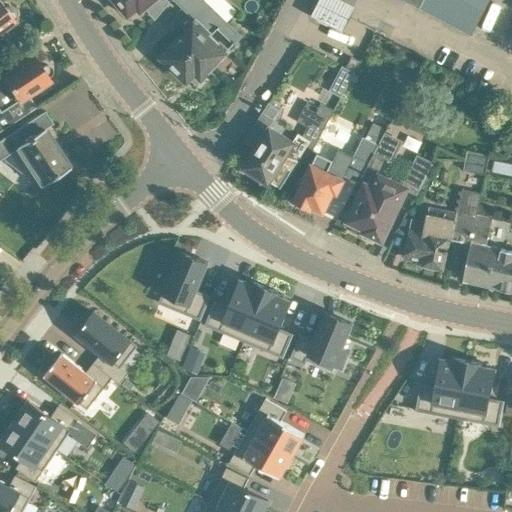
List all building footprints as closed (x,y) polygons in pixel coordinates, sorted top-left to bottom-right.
[(0,0),(0,30),(14,20),(13,18),(13,17),(14,17),(14,16),(15,15),(15,14),(15,13),(15,12),(15,11),(15,10),(14,10),(14,9),(13,8),(12,7),(11,7),(10,7),(9,6),(8,6),(7,7),(6,7),(5,7),(0,0)] [(115,0),(120,5),(120,9),(124,14),(128,14),(129,15),(138,8),(141,11),(145,8),(155,20),(165,7),(158,0),(115,0)] [(188,30),(162,56),(187,80),(196,71),(200,75),(199,76),(201,78),(241,36),(203,0),(174,0),(193,17),(184,26),(188,30)] [(338,0),(321,0),(313,17),(344,33),(356,9),(338,0)] [(405,0),(471,35),(489,0),(405,0)] [(0,130),(13,122),(30,111),(33,109),(36,107),(32,100),(28,93),(50,79),(47,74),(48,73),(49,73),(49,72),(50,72),(50,71),(51,70),(51,69),(52,69),(52,68),(52,67),(51,66),(51,65),(51,64),(50,64),(50,63),(49,62),(48,62),(47,61),(46,61),(44,61),(43,61),(42,62),(40,63),(34,54),(1,75),(0,76),(0,130)] [(355,71),(360,61),(351,56),(346,66),(355,71)] [(257,146),(244,166),(268,182),(270,180),(281,187),(307,145),(313,148),(321,133),(334,109),(321,102),(319,107),(307,101),(296,120),(307,126),(310,128),(305,137),(302,135),(298,133),(294,139),(270,126),(257,146)] [(69,167),(44,128),(53,123),(45,110),(0,139),(0,143),(7,154),(18,147),(42,184),(69,167)] [(365,185),(349,220),(366,228),(365,231),(367,232),(367,237),(369,240),(372,242),(376,241),(379,237),(382,238),(390,220),(406,187),(380,176),(387,161),(393,163),(404,140),(386,131),(379,144),(360,182),(365,185)] [(303,183),(294,201),(296,202),(295,202),(297,205),(305,209),(308,208),(310,209),(312,206),(323,211),(333,190),(337,192),(345,175),(360,182),(379,144),(366,137),(364,136),(354,156),(354,157),(339,149),(333,160),(318,153),(303,183)] [(486,174),(490,155),(468,150),(463,170),(486,174)] [(420,188),(434,163),(418,156),(406,181),(420,188)] [(511,162),(495,159),(493,170),(511,174),(511,162)] [(511,290),(511,249),(486,243),(492,217),(477,214),(482,193),(463,189),(458,210),(457,211),(456,219),(452,238),(473,243),(465,281),(511,290)] [(404,217),(399,226),(411,229),(409,237),(405,257),(424,261),(424,263),(429,267),(437,268),(442,267),(446,250),(448,250),(449,247),(447,247),(449,237),(452,238),(456,219),(457,211),(430,206),(428,213),(428,212),(426,220),(413,218),(413,219),(404,217)] [(164,273),(157,290),(164,293),(160,302),(198,318),(208,296),(195,291),(207,262),(181,251),(171,276),(164,273)] [(215,302),(206,324),(244,340),(267,287),(250,279),(249,282),(240,278),(228,307),(215,302)] [(267,287),(244,340),(283,356),(292,334),(279,328),(291,300),(283,296),(284,294),(267,287)] [(81,328),(77,333),(101,353),(94,362),(112,377),(120,383),(133,369),(125,362),(138,345),(95,311),(91,316),(89,315),(79,327),(81,328)] [(301,335),(292,357),(305,362),(307,358),(333,369),(334,364),(342,367),(349,350),(342,347),(352,322),(326,311),(314,340),(301,335)] [(62,352),(44,375),(87,409),(112,377),(94,362),(86,372),(62,352)] [(421,386),(417,409),(458,417),(468,360),(450,357),(450,359),(441,358),(435,388),(421,386)] [(186,358),(183,367),(198,373),(201,364),(186,358)] [(468,360),(458,417),(498,425),(503,401),(489,399),(495,368),(486,366),(487,363),(468,360)] [(191,376),(190,378),(205,387),(210,376),(191,376)] [(180,393),(173,406),(185,413),(192,400),(180,393)] [(266,398),(248,430),(293,455),(305,434),(281,420),(287,410),(266,398)] [(28,400),(14,421),(57,450),(69,432),(74,435),(72,436),(88,447),(97,433),(78,419),(58,405),(51,416),(28,400)] [(14,421),(0,442),(23,457),(16,467),(36,481),(57,450),(14,421)] [(133,430),(124,442),(135,451),(145,440),(133,430)] [(248,430),(230,462),(251,474),(256,464),(280,477),(293,455),(248,430)] [(227,467),(211,500),(236,511),(262,511),(268,500),(244,488),(249,477),(227,467)] [(116,468),(109,479),(120,487),(128,476),(116,468)] [(0,480),(0,511),(22,511),(37,486),(16,474),(10,485),(0,480)] [(130,479),(119,502),(134,509),(145,487),(130,479)] [(236,511),(211,500),(205,511),(236,511)]
